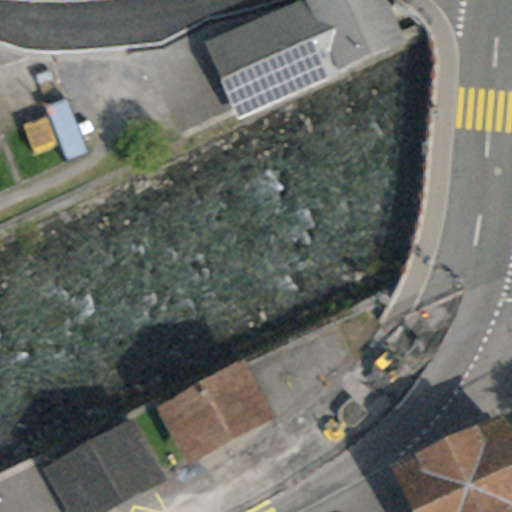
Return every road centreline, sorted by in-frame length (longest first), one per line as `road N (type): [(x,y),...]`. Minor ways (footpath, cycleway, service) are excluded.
road 1 (secondary): [(462,291),(423,376),(395,415),(251,511)]
road 2 (secondary): [(502,0),(462,291)]
road 3 (residential): [(225,0),(159,22),(0,22)]
